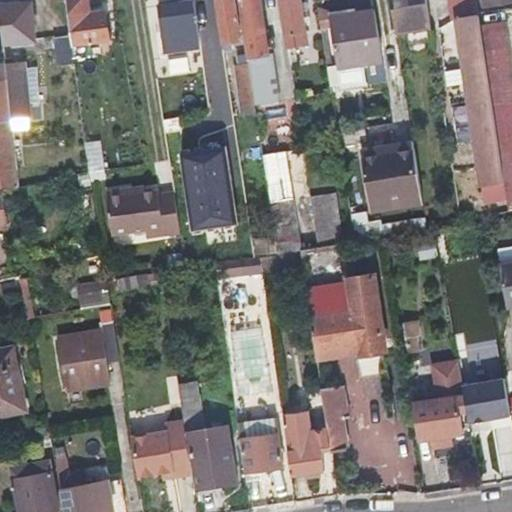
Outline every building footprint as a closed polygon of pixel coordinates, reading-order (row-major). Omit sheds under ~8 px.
[(86,0),(66,0),(70,34),(73,56),(82,55),(91,54),(89,42),(108,39),(104,11),(88,12),(88,7),(86,0)] [(214,0),(221,40),(230,39),(239,37),(233,0),(214,0)] [(269,51),(268,48),(268,45),(275,44),(273,33),(268,34),(261,0),(238,0),(247,54),(250,73),(254,99),(272,96),(265,52),(269,51)] [(279,0),(287,43),(306,40),(300,0),(279,0)] [(430,23),(427,0),(426,0),(389,0),(394,28),(430,23)] [(0,6),(4,44),(20,42),(37,40),(32,1),(0,4),(0,6)] [(201,42),(198,22),(195,1),(161,7),(166,47),(201,42)] [(479,2),(453,6),(455,21),(459,20),(481,17),(479,2)] [(376,9),(353,12),(330,16),(319,17),(328,69),(384,61),(376,9)] [(481,17),(459,20),(481,184),(505,181),(481,20),(481,17)] [(511,46),(508,17),(481,20),(505,181),(506,192),(510,214),(511,213),(511,46)] [(74,62),(73,56),(70,34),(54,36),(57,64),(74,62)] [(272,50),(269,51),(265,52),(272,96),(278,95),(272,50)] [(238,75),(250,73),(247,54),(235,56),(238,75)] [(16,56),(5,58),(6,61),(7,73),(14,140),(33,138),(30,104),(40,103),(36,77),(26,79),(25,63),(17,64),(16,56)] [(0,74),(0,163),(2,189),(19,185),(14,140),(7,73),(0,74)] [(412,137),(387,142),(361,146),(369,195),(420,188),(412,137)] [(88,171),(94,170),(100,169),(98,155),(85,146),(88,171)] [(338,212),(336,199),(334,185),(321,188),(322,193),(312,195),(320,246),(343,242),(338,212)] [(121,189),(128,232),(147,230),(148,237),(183,232),(176,191),(159,194),(158,191),(128,195),(126,188),(121,189)] [(371,208),(422,199),(420,188),(369,195),(371,208)] [(112,234),(128,232),(121,189),(105,192),(112,234)] [(294,197),(271,201),(279,252),(302,249),(303,249),(294,197)] [(357,239),(370,237),(383,235),(380,218),(354,222),(357,239)] [(343,242),(320,246),(303,249),(302,249),(307,284),(348,277),(343,242)] [(216,261),(217,269),(218,278),(245,273),(243,257),(216,261)] [(511,265),(499,267),(507,308),(511,307),(511,265)] [(317,353),(351,348),(385,342),(374,274),(348,277),(307,284),(317,353)] [(94,381),(67,388),(110,382),(108,364),(120,362),(113,321),(102,323),(103,331),(85,334),(94,381)] [(404,324),(407,339),(413,339),(410,323),(404,324)] [(59,339),(67,388),(94,381),(85,334),(81,335),(59,339)] [(413,339),(407,339),(410,355),(415,355),(413,339)] [(12,346),(0,348),(0,412),(23,409),(12,346)] [(444,401),(432,403),(416,405),(422,437),(434,435),(436,444),(452,441),(450,432),(462,430),(459,412),(467,411),(459,363),(439,366),(444,401)] [(233,446),(223,447),(213,449),(204,393),(202,394),(201,382),(180,385),(185,419),(193,470),(195,487),(238,481),(233,446)] [(345,447),(343,432),(341,418),(346,418),(342,387),(323,390),(328,426),(330,442),(331,449),(345,447)] [(284,412),(292,472),(324,468),(320,444),(330,442),(328,426),(313,428),(310,409),(284,412)] [(259,468),(271,466),(283,465),(277,418),(238,423),(245,481),(261,478),(259,468)] [(174,473),(193,470),(185,419),(167,421),(169,430),(132,437),(139,475),(162,471),(173,469),(174,473)] [(52,450),(56,473),(66,471),(61,448),(52,450)] [(9,465),(17,511),(28,511),(56,507),(48,458),(9,465)] [(56,473),(58,486),(85,481),(82,468),(66,471),(56,473)] [(58,486),(63,511),(92,511),(94,511),(94,508),(111,505),(108,484),(99,485),(100,490),(91,491),(89,480),(85,481),(58,486)]
